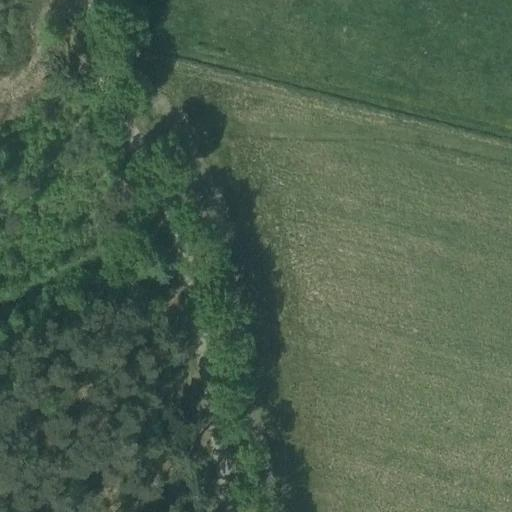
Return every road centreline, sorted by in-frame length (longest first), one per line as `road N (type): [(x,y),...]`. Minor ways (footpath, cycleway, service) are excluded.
road 1 (unclassified): [(230,511),(178,233),(103,75),(84,0)]
road 2 (track): [(178,233),(92,258),(0,305)]
